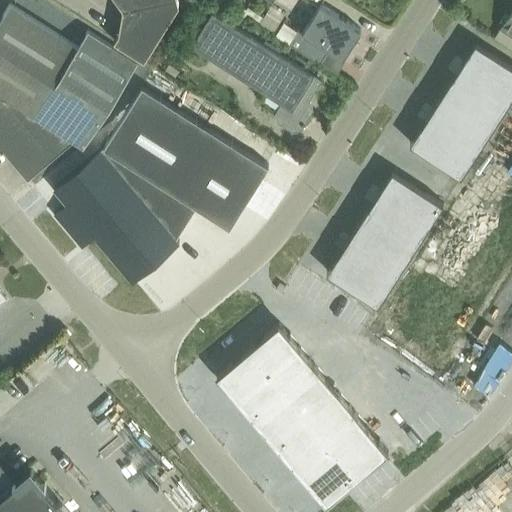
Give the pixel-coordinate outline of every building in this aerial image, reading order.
[(143,60),(178,4),(177,0),(116,0),(122,8),(118,33),(113,41),(143,60)] [(85,147),(138,64),(86,31),(76,47),(9,4),(0,17),(0,148),(3,152),(5,151),(30,180),(76,141),(85,147)] [(284,21),(275,34),(289,43),(288,44),(319,64),(320,62),(328,50),(342,58),(360,30),(320,4),(302,32),(298,29),(297,29),(284,21)] [(511,8),(500,28),(511,36),(511,8)] [(190,45),(281,103),(275,113),(277,121),(292,130),(300,128),(302,125),(303,125),(305,122),(304,122),(312,110),(310,102),(307,100),(320,80),(211,12),(190,45)] [(511,64),(475,41),(409,142),(460,176),(511,95),(511,64)] [(142,85),(100,149),(175,238),(195,206),(228,226),(267,165),(142,85)] [(511,263),(511,114),(376,325),(444,369),(511,263)] [(100,149),(54,188),(66,203),(54,213),(81,245),(93,235),(132,280),(178,241),(175,238),(100,149)] [(392,169),(326,271),(377,304),(443,202),(392,169)] [(339,504),(401,452),(291,324),(229,376),(339,504)] [(0,511),(77,511),(31,456),(11,473),(0,460),(0,511)]
